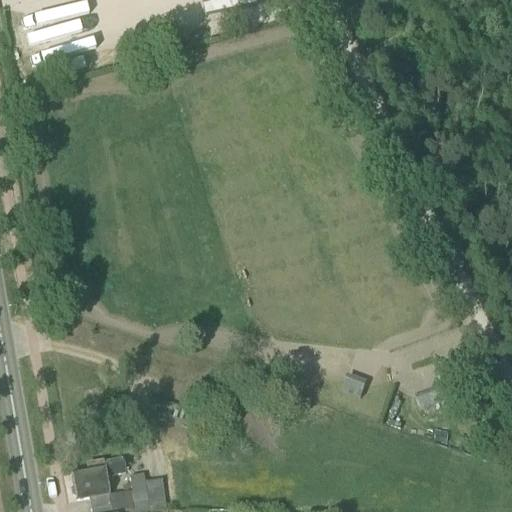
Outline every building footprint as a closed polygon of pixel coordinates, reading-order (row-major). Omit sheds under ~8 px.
[(142,61),(176,51),(174,40),(139,50),(142,61)] [(341,392),(358,400),(365,386),(348,378),(341,392)] [(471,410),(465,395),(460,382),(416,398),(421,412),(431,408),(449,401),(455,416),(471,410)] [(200,414),(153,399),(148,415),(195,430),(200,414)] [(105,479),(124,476),(122,461),(86,468),(87,473),(69,477),(70,478),(73,478),(74,485),(71,486),(71,487),(73,487),(76,503),(88,501),(90,511),(164,511),(160,482),(143,484),(142,477),(129,479),(131,495),(108,498),(105,479)]
